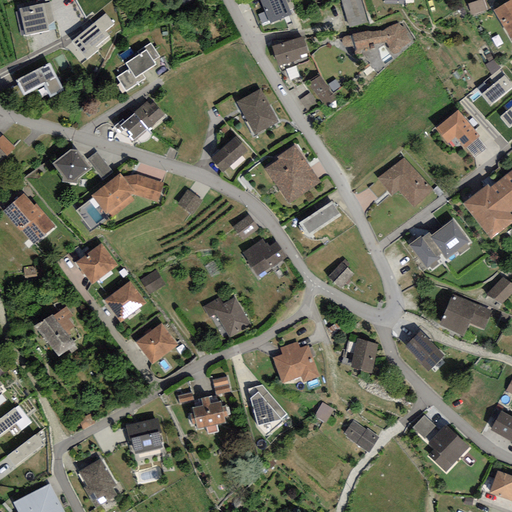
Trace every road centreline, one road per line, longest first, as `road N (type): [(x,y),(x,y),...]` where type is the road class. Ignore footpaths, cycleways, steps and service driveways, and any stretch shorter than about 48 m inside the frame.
road 1 (residential): [(314,283),(291,321),(187,371),(64,448),(58,466),(78,511)]
road 2 (residential): [(0,109),(242,196),(314,283)]
road 3 (residential): [(374,251),(228,0)]
road 4 (residential): [(385,317),(400,370),(480,442),(511,459)]
road 5 (residential): [(486,166),(374,251)]
